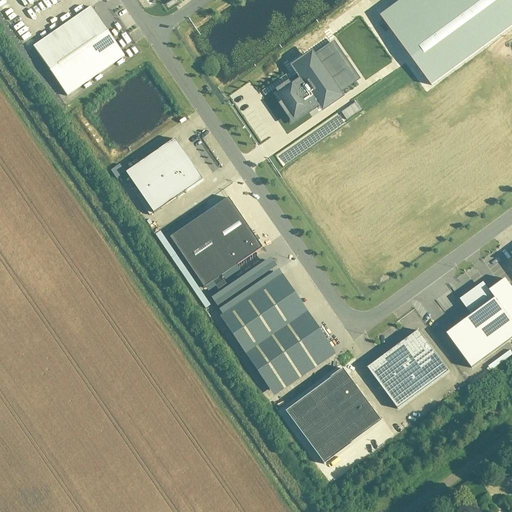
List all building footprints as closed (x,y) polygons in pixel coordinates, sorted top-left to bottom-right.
[(511,0),(437,0),(392,33),(431,87),(511,27),(511,0)] [(92,14),(93,13),(90,8),(32,48),(66,97),(124,57),(121,52),(118,54),(92,14)] [(334,92),(354,79),(331,46),(312,59),(310,57),(294,68),(302,79),(292,86),(291,84),(275,96),(292,121),(318,103),(322,108),(338,97),(334,92)] [(153,215),(202,181),(193,168),(174,140),(170,142),(170,143),(125,174),(153,215)] [(250,232),(227,199),(169,239),(203,289),(236,267),(237,267),(237,266),(262,249),(250,232),(251,232),(250,231),(250,232)] [(470,243),(483,235),(478,228),(465,236),(470,243)] [(244,355),(306,313),(281,276),(219,318),(244,355)] [(471,369),(511,339),(511,289),(505,280),(497,286),(489,292),(495,300),(446,336),(471,369)] [(431,312),(437,321),(441,319),(434,309),(431,312)] [(370,372),(398,410),(448,373),(418,332),(384,357),(385,359),(370,372)] [(343,370),(284,413),(323,465),(382,422),(343,370)]
